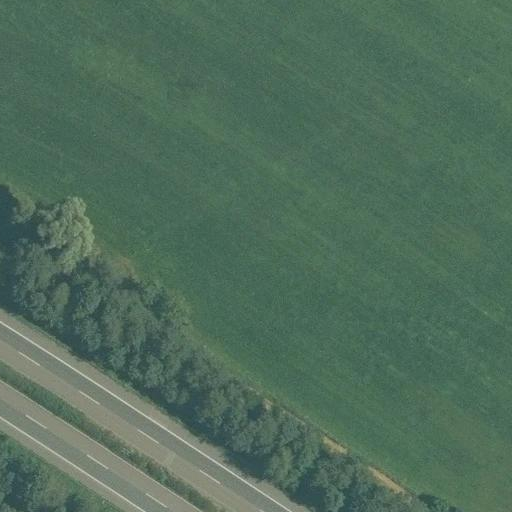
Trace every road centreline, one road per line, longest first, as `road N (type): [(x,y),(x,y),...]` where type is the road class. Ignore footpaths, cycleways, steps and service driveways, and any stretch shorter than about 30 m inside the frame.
road 1 (motorway): [(236,511),(0,354)]
road 2 (motorway): [(0,420),(140,511)]
